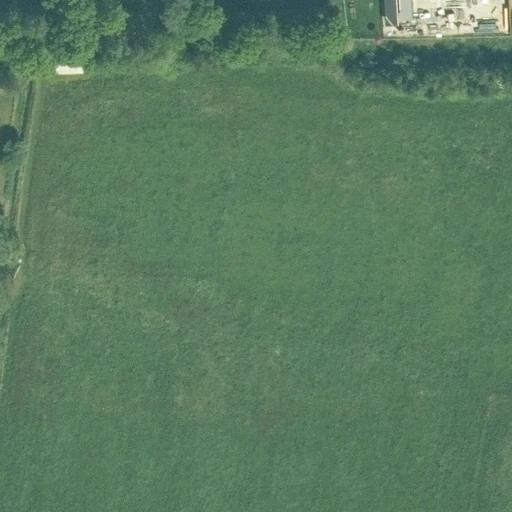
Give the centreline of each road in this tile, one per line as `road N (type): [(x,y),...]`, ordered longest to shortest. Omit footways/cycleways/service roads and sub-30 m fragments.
road 1 (residential): [(111,331),(481,417)]
road 2 (residential): [(119,283),(212,207),(458,235)]
road 3 (residential): [(458,235),(486,296),(481,417)]
road 4 (residential): [(86,469),(221,511)]
road 5 (residential): [(111,331),(86,469)]
